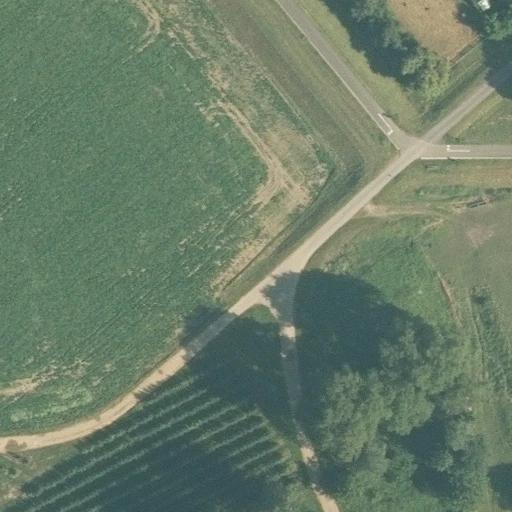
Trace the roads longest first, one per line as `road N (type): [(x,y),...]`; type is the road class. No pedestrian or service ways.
road 1 (track): [(215,324),(106,414),(71,430),(0,442)]
road 2 (track): [(326,511),(288,340)]
road 3 (unclassified): [(286,264),(413,147)]
road 4 (unclassified): [(511,61),(413,147)]
